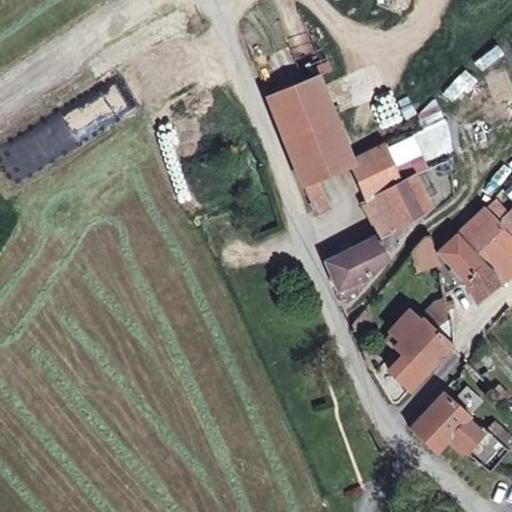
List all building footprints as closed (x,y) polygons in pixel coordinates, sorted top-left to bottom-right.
[(268,97),(304,186),(318,179),(353,165),(355,165),(353,160),(342,135),(374,120),(370,110),(338,126),(318,77),(333,70),(317,33),(287,46),(303,83),(268,97)] [(364,203),(382,237),(390,235),(393,234),(432,207),(415,174),(402,181),(385,144),(353,160),(355,165),(353,165),(368,200),(364,203)] [(304,186),(310,201),(324,194),(318,179),(304,186)] [(314,211),(318,217),(331,210),(324,194),(310,201),(314,211)] [(485,208),(497,221),(508,211),(495,198),(485,208)] [(497,221),(511,238),(511,207),(508,211),(497,221)] [(494,274),(500,286),(511,275),(511,238),(497,221),(485,208),(457,235),(439,252),(464,280),(484,264),(494,274)] [(382,237),(389,255),(400,245),(393,234),(390,235),(382,237)] [(412,251),(417,267),(437,261),(435,255),(430,236),(426,236),(412,251)] [(326,261),(343,302),(356,295),(358,292),(354,284),(369,277),(389,257),(389,255),(382,237),(358,247),(353,248),(340,255),(326,261)] [(337,250),(340,255),(353,248),(351,243),(337,250)] [(437,261),(444,299),(464,280),(439,252),(435,255),(437,261)] [(464,280),(478,304),(500,286),(494,274),(484,264),(464,280)] [(395,349),(424,375),(451,347),(454,339),(454,333),(453,328),(447,310),(444,299),(435,300),(420,318),(410,309),(391,331),(400,340),(393,347),(395,349)] [(447,310),(453,328),(460,325),(455,309),(447,310)] [(353,325),(361,344),(374,339),(370,318),(364,312),(353,325)] [(384,339),(393,347),(400,340),(391,331),(384,339)] [(445,392),(410,430),(437,455),(448,442),(467,420),(472,415),(445,392)] [(467,420),(448,442),(464,457),(467,454),(483,434),(467,420)] [(486,430),(503,446),(511,436),(495,421),(486,430)] [(483,434),(467,454),(489,472),(493,468),(508,451),(503,446),(486,430),(483,434)]
